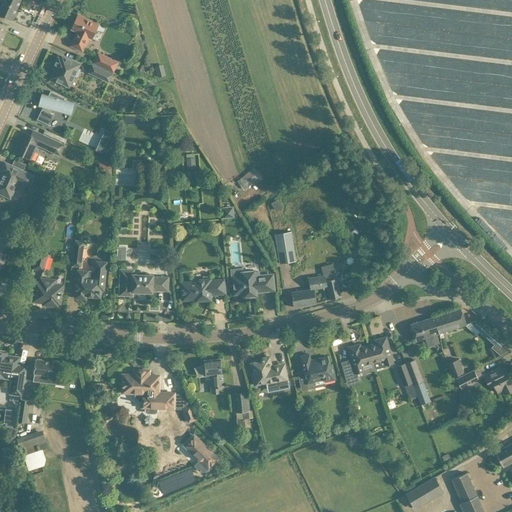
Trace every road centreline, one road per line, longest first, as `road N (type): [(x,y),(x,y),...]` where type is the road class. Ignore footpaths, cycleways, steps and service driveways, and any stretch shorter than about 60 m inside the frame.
road 1 (tertiary): [(0,320),(158,339),(254,331),(339,313),(409,271)]
road 2 (secondary): [(450,234),(398,175),(369,126),(323,0)]
road 3 (residential): [(0,118),(55,0)]
road 4 (residential): [(511,334),(467,295),(425,285),(409,271)]
